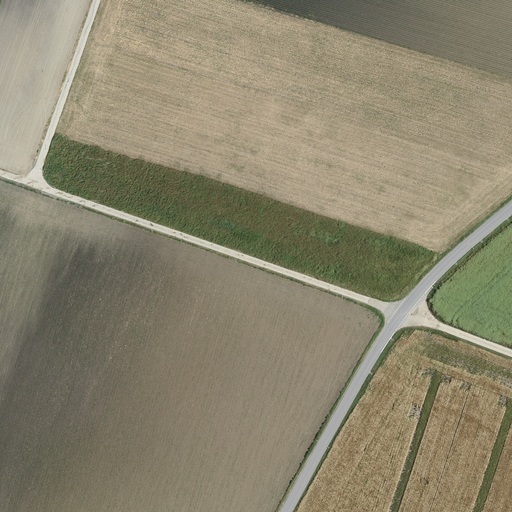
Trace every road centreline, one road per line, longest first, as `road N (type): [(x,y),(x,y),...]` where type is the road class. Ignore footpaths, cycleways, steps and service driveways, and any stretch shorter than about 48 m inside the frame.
road 1 (tertiary): [(511,208),(402,312),(288,511)]
road 2 (track): [(32,185),(97,0)]
